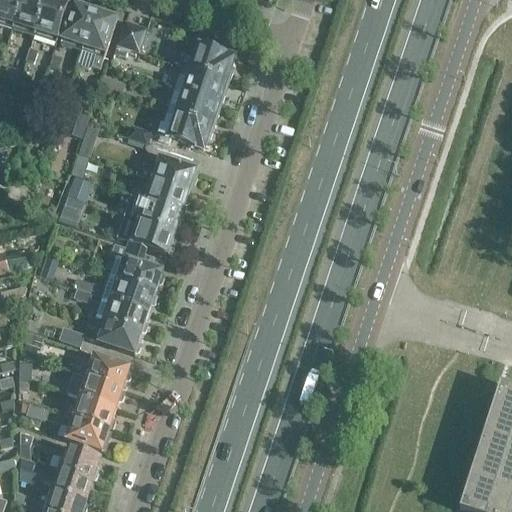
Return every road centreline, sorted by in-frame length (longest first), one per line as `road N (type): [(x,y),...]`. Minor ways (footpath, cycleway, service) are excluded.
road 1 (primary): [(259,511),(431,0)]
road 2 (primary): [(382,0),(211,511)]
road 3 (tertiary): [(312,511),(479,0)]
road 4 (residential): [(132,511),(289,42)]
road 5 (residential): [(289,42),(155,0)]
